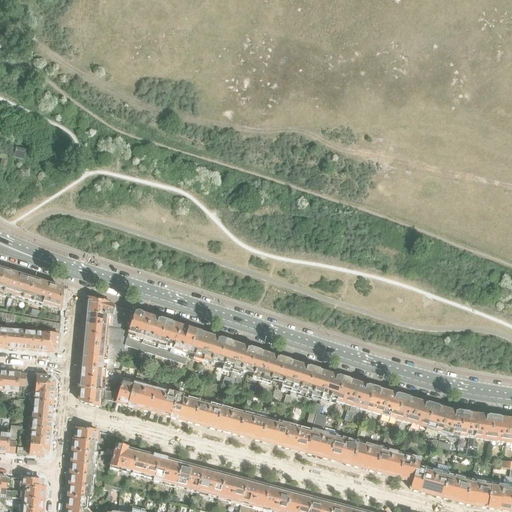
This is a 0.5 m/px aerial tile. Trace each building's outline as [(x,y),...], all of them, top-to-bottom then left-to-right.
[(16,149),(14,158),(23,160),(25,151),(16,149)] [(14,298),(27,303),(34,281),(33,281),(32,280),(29,279),(28,279),(11,274),(10,273),(7,272),(5,272),(4,272),(0,285),(0,293),(12,298),(12,300),(8,299),(6,307),(9,308),(8,311),(10,311),(14,298)] [(34,281),(27,303),(42,307),(44,308),(51,310),(51,308),(60,311),(61,308),(61,307),(62,306),(62,303),(61,302),(61,300),(62,299),(63,296),(62,294),(62,293),(62,292),(62,291),(61,290),(56,289),(55,288),(51,287),(49,286),(46,285),(43,284),(40,283),(39,282),(36,281),(35,282),(34,281)] [(132,323),(135,314),(129,312),(129,311),(115,306),(96,301),(96,302),(90,300),(89,300),(87,301),(86,304),(85,315),(109,317),(132,323)] [(129,331),(124,347),(154,357),(165,324),(153,320),(147,318),(135,314),(132,323),(129,331)] [(85,315),(84,325),(108,327),(108,329),(129,331),(132,323),(109,317),(85,315)] [(165,324),(154,357),(185,367),(188,356),(195,333),(183,330),(180,329),(177,327),(165,324)] [(124,347),(129,331),(108,329),(108,327),(84,325),(81,358),(114,360),(122,361),(124,347)] [(33,352),(35,330),(29,330),(29,332),(25,332),(26,329),(21,328),(20,331),(10,330),(10,328),(4,327),(2,350),(33,352)] [(35,330),(33,352),(49,354),(53,353),(56,351),(58,347),(59,336),(48,334),(48,331),(35,330)] [(202,363),(210,338),(201,335),(201,334),(198,333),(196,334),(195,333),(188,356),(195,358),(194,360),(202,363)] [(217,365),(225,343),(224,343),(223,341),(220,340),(219,341),(210,338),(202,363),(212,366),(213,364),(217,365)] [(223,370),(232,372),(240,348),(231,345),(230,343),(227,342),(225,343),(217,365),(216,369),(223,371),(223,370)] [(247,375),(254,352),(253,352),(253,351),(250,350),(248,350),(240,348),(232,372),(241,375),(242,373),(247,375)] [(255,353),(254,352),(247,375),(253,377),(252,379),(261,382),(269,357),(260,354),(260,353),(256,352),(255,353)] [(261,382),(260,384),(270,388),(271,383),(277,384),(284,362),(283,362),(282,360),(279,359),(278,360),(271,358),(269,357),(261,382)] [(113,364),(114,360),(81,358),(80,368),(106,370),(118,371),(119,368),(119,365),(113,364)] [(282,388),(290,391),(298,367),(290,364),(289,362),(286,361),(284,362),(277,384),(283,386),(282,388)] [(298,397),(304,399),(313,371),(312,371),(312,370),(309,369),(307,369),(298,367),(290,391),(298,394),(298,397)] [(105,381),(106,370),(80,368),(79,379),(105,381)] [(320,401),(328,376),(319,373),(319,372),(315,371),(314,371),(313,371),(304,399),(312,401),(313,398),(320,401)] [(0,393),(18,395),(18,393),(20,375),(0,373),(0,393)] [(33,395),(33,400),(53,402),(54,387),(53,383),(51,379),(47,378),(20,375),(18,393),(21,393),(21,388),(24,388),(24,389),(35,389),(34,395),(33,395)] [(330,402),(336,403),(343,381),(342,380),(341,379),(338,378),(337,379),(328,376),(320,401),(330,404),(330,402)] [(149,412),(155,391),(140,387),(142,379),(136,378),(134,385),(133,386),(128,408),(134,409),(134,408),(143,411),(144,412),(147,413),(148,412),(149,412)] [(226,388),(229,379),(224,378),(221,387),(226,388)] [(104,391),(105,381),(79,379),(78,390),(113,392),(104,391)] [(231,390),(234,381),(229,379),(226,388),(227,389),(231,390)] [(350,408),(358,386),(349,383),(348,381),(345,380),(344,381),(343,381),(336,403),(350,408)] [(122,406),(128,408),(133,386),(122,383),(116,404),(122,405),(122,406)] [(350,408),(366,412),(372,390),(371,390),(371,388),(367,387),(366,388),(358,386),(350,408)] [(112,403),(113,392),(78,390),(79,390),(78,400),(79,400),(80,402),(84,403),(84,404),(100,409),(101,406),(101,401),(104,401),(112,403)] [(381,416),(387,394),(379,392),(378,391),(375,390),(373,390),(372,390),(366,412),(381,416)] [(170,419),(177,395),(170,394),(170,395),(155,391),(149,412),(150,413),(150,414),(154,415),(155,414),(164,416),(165,418),(170,419)] [(395,421),(402,399),(401,399),(400,397),(397,396),(396,397),(387,394),(381,416),(395,421)] [(192,424),(193,424),(199,402),(183,398),(183,397),(177,395),(170,419),(175,420),(175,419),(186,422),(187,424),(191,425),(192,424)] [(395,421),(410,425),(417,403),(409,401),(408,399),(405,398),(403,399),(402,399),(395,421)] [(50,430),(53,402),(33,400),(30,429),(50,430)] [(215,430),(221,408),(199,402),(193,424),(194,424),(195,426),(198,427),(200,426),(209,428),(209,430),(213,431),(214,430),(215,430)] [(425,430),(432,408),(431,407),(430,406),(427,405),(426,406),(417,403),(410,425),(425,430)] [(440,434),(446,412),(438,410),(438,408),(434,407),(433,408),(432,408),(425,430),(440,434)] [(238,436),(243,414),(221,408),(215,430),(216,430),(217,432),(221,433),(222,432),(231,434),(232,436),(236,437),(237,436),(238,436)] [(259,442),(260,442),(266,420),(267,416),(269,410),(266,409),(265,414),(247,409),(245,415),(243,414),(238,436),(239,436),(240,438),(243,439),(245,438),(254,440),(254,442),(258,443),(259,442)] [(313,425),(316,414),(312,413),(309,412),(307,423),(313,425)] [(446,436),(459,437),(462,415),(461,415),(460,414),(457,413),(456,414),(453,414),(446,412),(440,434),(444,435),(446,436)] [(459,437),(475,440),(478,417),(469,416),(468,415),(464,414),(463,415),(462,415),(459,437)] [(475,440),(490,442),(493,419),(492,419),(491,418),(488,417),(486,418),(478,417),(475,440)] [(505,444),(508,421),(500,420),(499,419),(495,418),(494,419),(493,419),(490,442),(505,444)] [(283,448),(288,426),(266,420),(260,442),(261,442),(262,444),(266,445),(267,444),(276,446),(277,448),(281,449),(282,448),(283,448)] [(304,454),(305,454),(311,432),(288,426),(283,448),(284,448),(284,450),(288,451),(290,450),(298,452),(299,454),(303,455),(304,454)] [(10,433),(8,455),(15,455),(16,443),(15,443),(16,431),(22,432),(22,428),(10,427),(10,433)] [(363,443),(367,429),(362,427),(358,441),(363,443)] [(48,450),(50,430),(30,429),(29,438),(30,438),(30,445),(26,444),(26,447),(29,447),(29,449),(17,448),(16,455),(40,458),(44,457),(47,454),(48,450)] [(72,453),(95,455),(97,433),(94,432),(95,432),(78,431),(76,432),(75,438),(73,438),(72,453)] [(328,460),(335,437),(311,431),(311,432),(305,454),(306,454),(307,456),(311,457),(312,456),(321,459),(322,460),(326,461),(327,460),(328,460)] [(0,453),(8,455),(10,433),(4,432),(4,433),(2,433),(1,434),(0,434),(0,453)] [(350,466),(352,467),(357,444),(335,437),(328,460),(329,461),(330,462),(334,463),(335,462),(345,465),(345,466),(349,467),(350,466)] [(438,443),(437,449),(448,452),(450,446),(438,443)] [(375,473),(381,450),(357,444),(352,467),(353,467),(353,468),(357,469),(358,468),(368,471),(369,472),(372,473),(374,472),(375,473)] [(109,470),(131,476),(138,453),(127,450),(127,449),(115,446),(114,451),(112,457),(109,470)] [(397,479),(398,479),(404,456),(381,450),(375,473),(376,473),(377,474),(380,475),(382,475),(391,477),(392,478),(396,479),(397,479)] [(93,477),(95,455),(72,453),(70,475),(93,477)] [(153,482),(159,459),(138,453),(131,476),(153,482)] [(418,493),(419,493),(425,468),(419,466),(420,460),(404,456),(398,479),(399,479),(400,480),(404,481),(405,481),(412,483),(410,490),(412,491),(413,492),(417,493),(418,493)] [(175,488),(181,465),(180,464),(179,463),(176,462),(174,463),(159,459),(153,482),(153,483),(161,485),(161,484),(175,488)] [(510,471),(511,471),(511,464),(502,462),(501,468),(510,471)] [(175,488),(196,493),(203,470),(202,470),(201,469),(197,468),(196,469),(188,466),(187,465),(183,464),(182,465),(181,465),(175,488)] [(441,499),(448,474),(444,473),(425,468),(419,493),(420,493),(420,494),(424,495),(425,495),(435,497),(435,498),(439,499),(441,499)] [(218,499),(225,476),(224,476),(223,475),(219,474),(218,475),(210,472),(209,471),(205,470),(204,471),(203,470),(196,493),(218,499)] [(487,509),(493,475),(493,471),(489,470),(487,479),(485,479),(484,482),(471,480),(464,505),(465,505),(466,506),(470,507),(471,506),(480,508),(481,509),(485,509),(486,509),(487,509)] [(502,485),(499,511),(507,511),(509,511),(511,502),(511,501),(511,471),(510,471),(508,478),(503,478),(502,485)] [(464,505),(471,480),(470,480),(448,474),(441,499),(442,499),(443,500),(447,501),(448,501),(457,503),(458,504),(462,505),(463,505),(464,505)] [(91,499),(93,477),(70,475),(68,498),(89,500),(91,499)] [(494,510),(499,511),(502,485),(499,484),(500,476),(493,475),(487,509),(488,509),(489,510),(493,511),(494,510)] [(218,499),(240,505),(247,482),(246,482),(245,481),(241,480),(240,480),(232,478),(231,477),(227,476),(226,477),(225,476),(218,499)] [(19,500),(43,502),(45,488),(42,488),(42,484),(37,483),(38,481),(20,480),(19,488),(20,488),(19,500)] [(262,511),(269,488),(268,488),(267,486),(263,485),(262,486),(254,484),(253,483),(249,482),(248,482),(247,482),(240,505),(262,511)] [(285,511),(290,494),(289,492),(285,491),(284,492),(276,490),(275,488),(271,487),(269,488),(262,511),(285,511)] [(285,511),(308,511),(312,499),(311,499),(310,498),(307,497),(305,498),(296,495),(296,494),(292,493),(291,494),(290,494),(285,511)] [(66,511),(89,511),(88,511),(89,500),(68,498),(66,511)] [(330,511),(333,505),(332,505),(332,504),(328,503),(327,504),(318,501),(317,500),(313,499),(312,500),(312,499),(308,511),(330,511)] [(42,511),(43,502),(19,500),(18,511),(42,511)]
